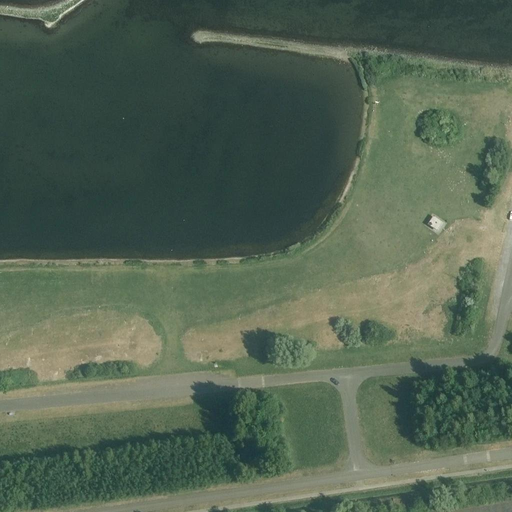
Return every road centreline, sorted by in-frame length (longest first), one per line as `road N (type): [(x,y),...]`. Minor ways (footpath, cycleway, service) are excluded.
road 1 (unclassified): [(0,406),(345,375)]
road 2 (unclassified): [(109,511),(359,475)]
road 3 (unclassified): [(345,375),(479,362),(492,350),(511,293)]
road 4 (unclassified): [(359,475),(511,453)]
